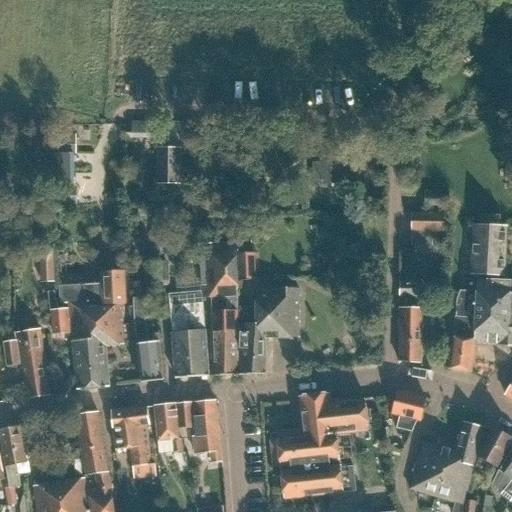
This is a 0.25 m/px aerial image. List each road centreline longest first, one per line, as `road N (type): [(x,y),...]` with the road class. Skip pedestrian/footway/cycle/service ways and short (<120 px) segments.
road 1 (unclassified): [(391,374),(403,60),(418,0)]
road 2 (track): [(399,120),(117,110),(97,182)]
road 3 (unclassified): [(232,389),(0,415)]
road 4 (unclassified): [(391,374),(232,389)]
road 5 (unclassified): [(511,413),(472,392),(391,374)]
road 6 (residential): [(242,511),(232,389)]
